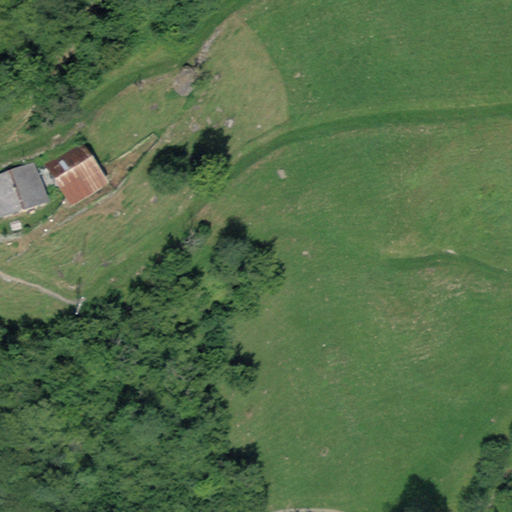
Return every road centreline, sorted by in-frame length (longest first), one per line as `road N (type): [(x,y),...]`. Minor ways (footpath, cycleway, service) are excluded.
road 1 (track): [(0,264),(88,295),(270,143),(391,117),(511,111)]
road 2 (track): [(0,152),(64,130),(119,84),(184,57),(236,0)]
road 3 (track): [(0,140),(39,96),(98,0)]
